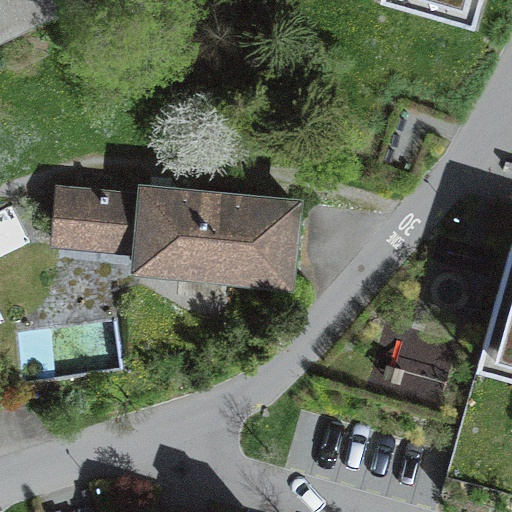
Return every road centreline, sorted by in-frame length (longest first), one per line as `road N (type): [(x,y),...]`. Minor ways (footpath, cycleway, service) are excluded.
road 1 (residential): [(167,431),(226,405),(313,335),(477,151),(511,98)]
road 2 (residential): [(167,431),(240,482),(333,511)]
road 3 (residential): [(0,483),(167,431)]
